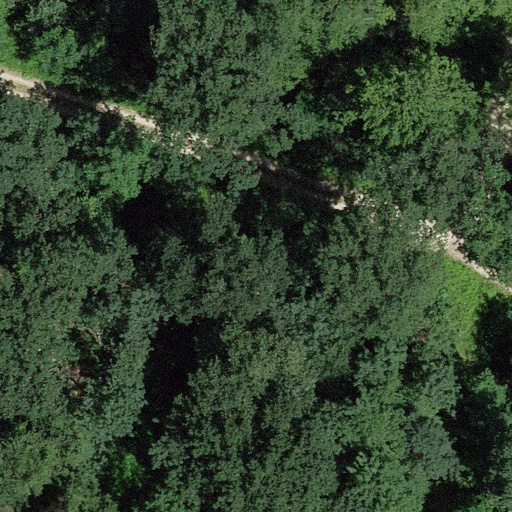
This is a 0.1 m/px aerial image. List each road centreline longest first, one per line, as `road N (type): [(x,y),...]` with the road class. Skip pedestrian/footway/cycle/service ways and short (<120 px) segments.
road 1 (track): [(0,87),(460,246)]
road 2 (track): [(445,511),(460,246)]
road 3 (track): [(460,246),(506,0)]
